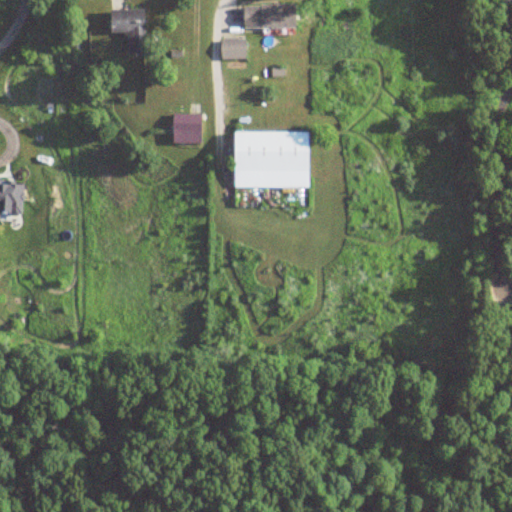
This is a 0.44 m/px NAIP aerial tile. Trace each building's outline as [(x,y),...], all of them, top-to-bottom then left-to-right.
[(295,29),(295,6),(243,6),(243,29),(295,29)] [(143,54),(143,10),(110,10),(110,33),(127,33),(127,54),(143,54)] [(220,40),(220,59),(245,59),(245,40),(220,40)] [(55,102),(47,102),(47,125),(55,125),(55,102)] [(172,143),(200,143),(200,114),(172,114),(172,143)] [(234,187),(308,187),(308,132),(234,132),(234,187)]
